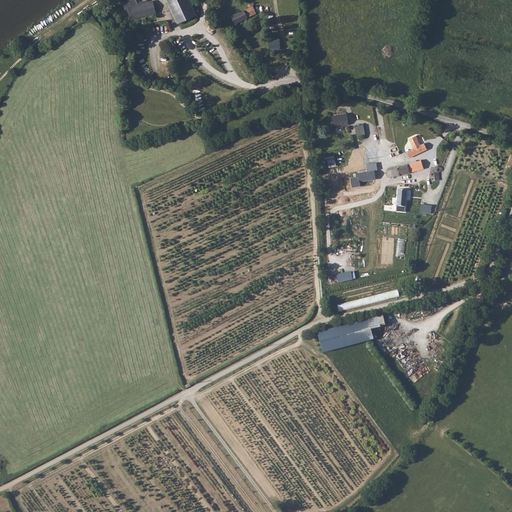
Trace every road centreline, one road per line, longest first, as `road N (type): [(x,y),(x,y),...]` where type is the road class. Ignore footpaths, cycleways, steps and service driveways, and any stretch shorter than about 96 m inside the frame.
road 1 (unclassified): [(319,317),(489,275),(511,215)]
road 2 (unclassified): [(456,123),(313,85),(254,86)]
road 3 (unclassified): [(319,317),(184,392)]
